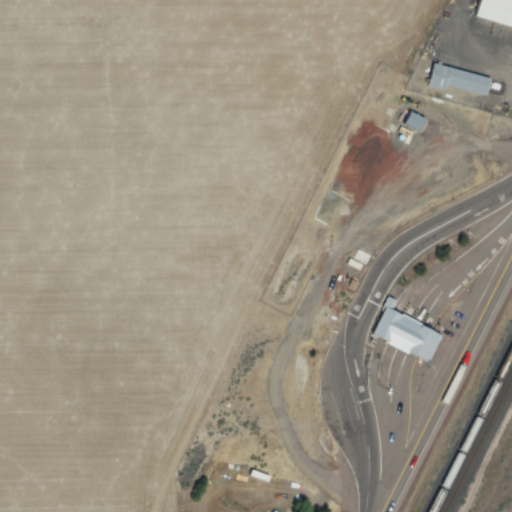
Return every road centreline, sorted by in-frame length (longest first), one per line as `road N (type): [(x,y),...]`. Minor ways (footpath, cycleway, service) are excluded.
road 1 (trunk): [(384,511),(511,267)]
road 2 (trunk): [(397,345),(387,382),(387,482),(375,511)]
road 3 (trunk): [(511,217),(423,299),(410,321)]
